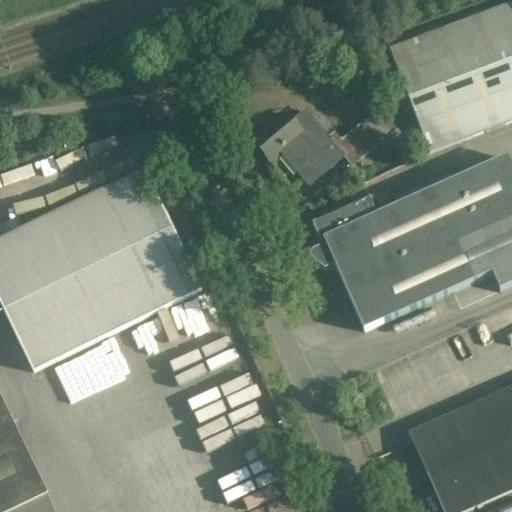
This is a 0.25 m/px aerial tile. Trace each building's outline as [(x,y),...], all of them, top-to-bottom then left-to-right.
[(511,6),(389,53),(429,156),(511,123),(511,6)] [(328,139),(306,111),(293,122),(289,118),(255,146),(272,167),(283,157),(308,188),(343,160),(352,169),(382,144),(364,123),(341,142),(333,135),(328,139)] [(511,171),(507,161),(377,219),(370,202),(313,228),(323,250),(313,254),(311,256),(310,258),(310,261),(311,263),(324,273),(335,268),(365,333),(493,275),(501,293),(511,288),(511,171)] [(201,293),(144,174),(12,238),(0,243),(0,306),(33,375),(201,293)] [(392,203),(388,194),(376,200),(380,209),(392,203)] [(8,221),(0,223),(0,233),(10,230),(8,221)] [(511,391),(410,437),(404,440),(408,447),(413,445),(442,511),(467,511),(511,492),(511,391)] [(0,511),(48,511),(0,410),(0,511)]
